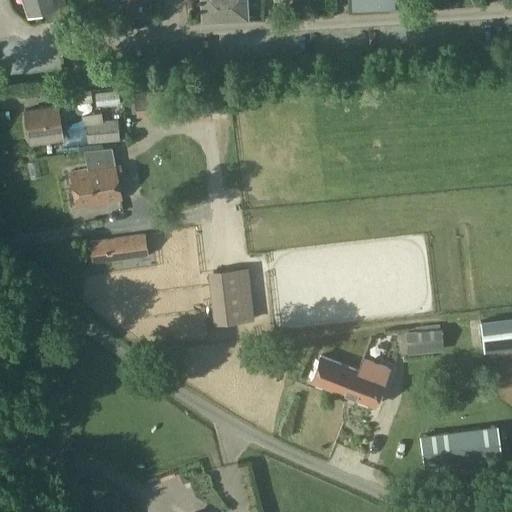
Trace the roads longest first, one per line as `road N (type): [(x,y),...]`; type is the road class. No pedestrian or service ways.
road 1 (unclassified): [(407,511),(193,404),(95,343),(0,266)]
road 2 (tertiary): [(36,511),(0,371)]
